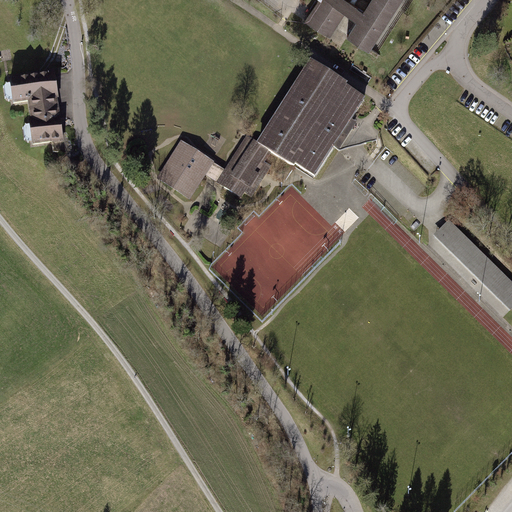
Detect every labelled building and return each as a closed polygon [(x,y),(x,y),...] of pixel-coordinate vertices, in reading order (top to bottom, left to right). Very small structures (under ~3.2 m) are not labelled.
[(318,0),(306,19),(333,37),(342,23),(352,29),(345,41),(367,55),(402,0),(318,0)] [(312,65),(260,146),(270,152),(295,168),(297,165),(315,177),(348,125),(365,99),(312,65)] [(30,111),(58,107),(54,75),(11,81),(14,103),(29,101),(30,111)] [(58,107),(30,111),(32,121),(30,122),(33,145),(63,141),(58,107)] [(270,152),(260,146),(248,138),(220,183),(242,197),(270,152)] [(182,145),(160,179),(190,198),(206,173),(216,180),(222,171),(182,145)] [(511,305),(511,283),(450,222),(439,233),(511,305)]
